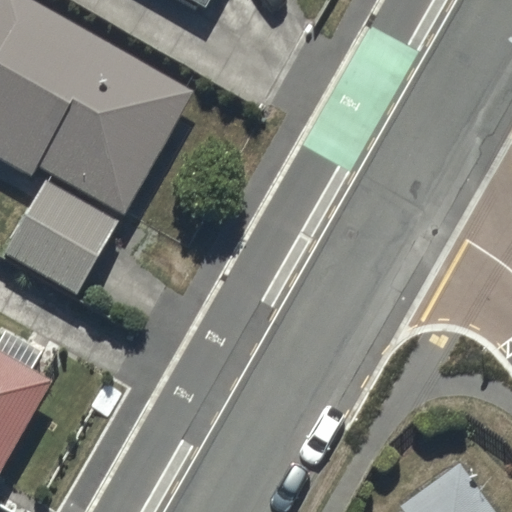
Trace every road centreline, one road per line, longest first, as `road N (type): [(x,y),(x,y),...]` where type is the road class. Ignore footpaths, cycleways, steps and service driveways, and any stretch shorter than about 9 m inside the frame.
road 1 (residential): [(395,199),(216,511)]
road 2 (residential): [(509,0),(395,199)]
road 3 (residential): [(511,271),(395,199)]
